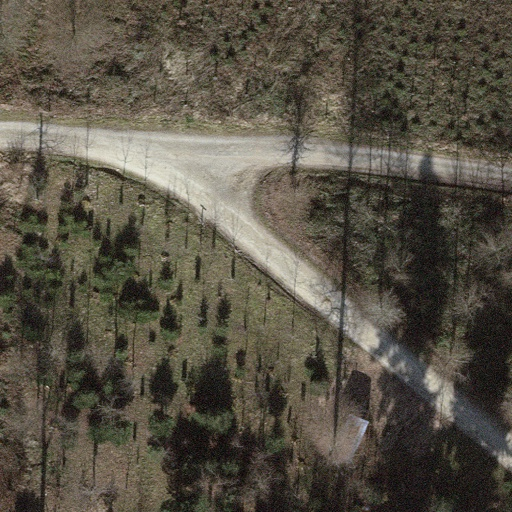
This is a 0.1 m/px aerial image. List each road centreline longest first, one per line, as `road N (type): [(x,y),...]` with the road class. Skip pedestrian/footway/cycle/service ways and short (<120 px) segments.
road 1 (track): [(0,144),(127,143),(511,453)]
road 2 (track): [(511,174),(127,143)]
